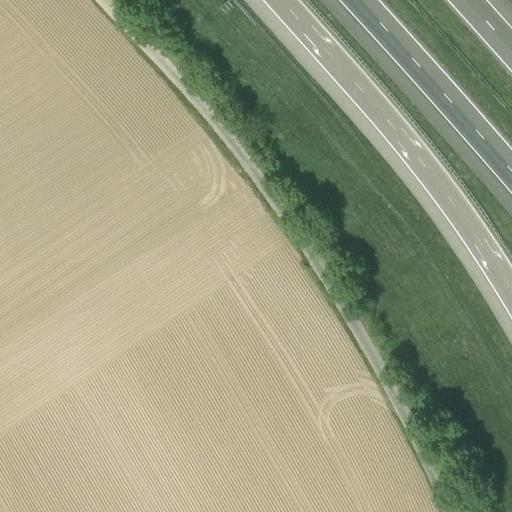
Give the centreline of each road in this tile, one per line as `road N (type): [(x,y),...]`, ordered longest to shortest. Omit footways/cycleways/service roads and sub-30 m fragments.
road 1 (motorway): [(272,0),(368,106),(511,304)]
road 2 (motorway): [(351,0),(511,181)]
